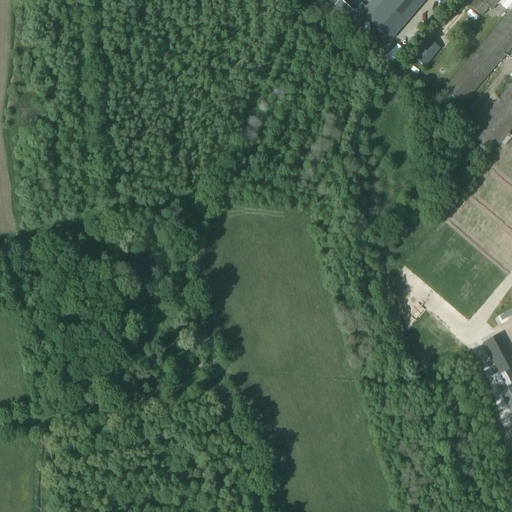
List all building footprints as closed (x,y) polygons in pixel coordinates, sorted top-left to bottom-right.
[(371,0),(366,6),(362,3),(350,16),(355,21),(361,13),(391,39),(424,0),(371,0)] [(478,0),(491,10),(499,0),(478,0)] [(511,46),(511,9),(445,88),(463,104),(511,46)] [(429,38),(413,57),(424,66),(440,48),(429,38)] [(511,83),(476,125),(481,129),(476,136),(490,148),(496,142),(498,144),(511,128),(511,83)] [(447,302),(469,322),(511,271),(511,158),(413,274),(435,292),(435,291),(447,302)] [(425,308),(408,329),(437,353),(454,332),(425,308)] [(511,396),(511,383),(508,376),(502,379),(511,396)]
